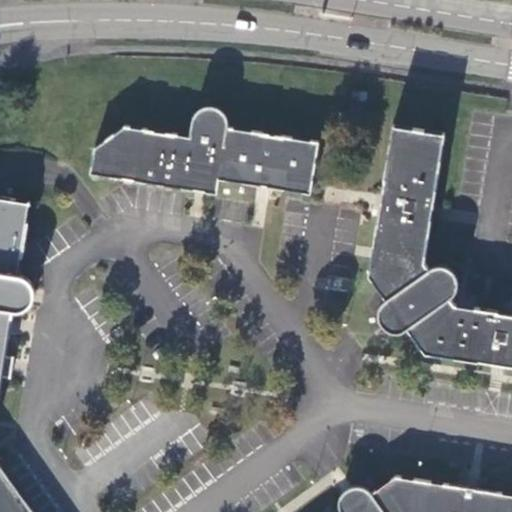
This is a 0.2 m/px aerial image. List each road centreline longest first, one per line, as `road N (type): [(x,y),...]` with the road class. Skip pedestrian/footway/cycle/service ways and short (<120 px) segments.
road 1 (tertiary): [(144,19),(285,31),(511,67)]
road 2 (unknown): [(326,387),(368,228)]
road 3 (track): [(0,60),(144,19)]
road 4 (tertiary): [(511,26),(364,0)]
road 5 (trunk): [(0,39),(144,19)]
road 6 (tertiary): [(0,14),(70,10),(144,19)]
